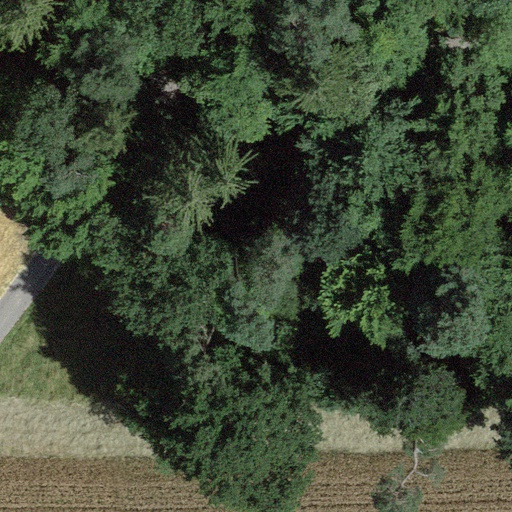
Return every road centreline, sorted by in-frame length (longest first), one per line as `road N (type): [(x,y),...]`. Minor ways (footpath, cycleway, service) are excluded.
road 1 (track): [(511,46),(68,236)]
road 2 (unclassified): [(0,333),(68,236),(203,0)]
